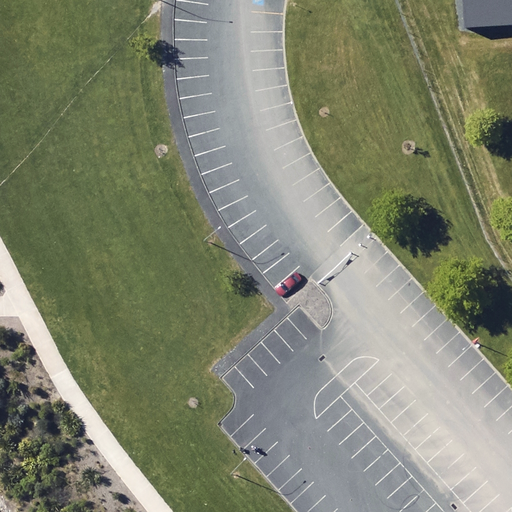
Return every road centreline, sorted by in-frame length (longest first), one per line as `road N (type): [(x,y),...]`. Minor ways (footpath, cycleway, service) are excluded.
road 1 (residential): [(371,308),(283,206),(247,141),(232,73),(234,0)]
road 2 (residential): [(371,308),(283,398),(291,421),(372,511)]
road 3 (residential): [(511,466),(371,308)]
